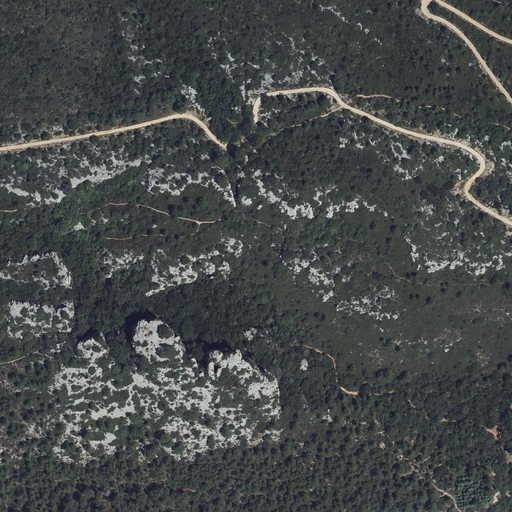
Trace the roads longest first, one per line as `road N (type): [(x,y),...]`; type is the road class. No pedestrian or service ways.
road 1 (track): [(0,150),(188,114),(245,156),(260,149),(266,134),(257,116),(261,96),(314,88),(392,125),(469,147),(485,170),(469,194),(511,220)]
road 2 (track): [(432,0),(425,3),(431,14),(470,40),(511,97)]
